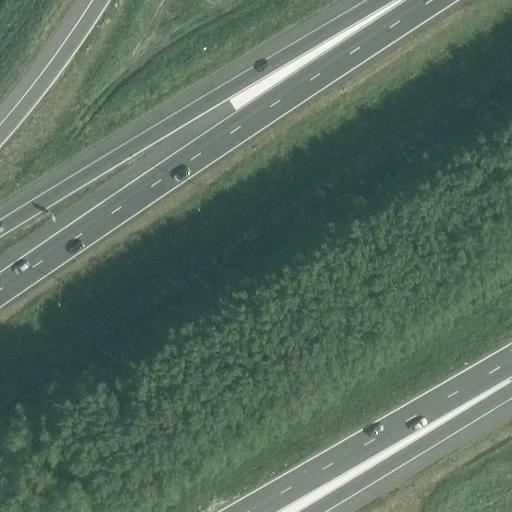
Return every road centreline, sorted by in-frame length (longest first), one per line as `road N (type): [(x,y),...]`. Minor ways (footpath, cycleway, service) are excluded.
road 1 (motorway): [(435,0),(0,291)]
road 2 (motorway): [(418,0),(256,76),(0,230)]
road 3 (motorway): [(253,511),(511,368)]
road 4 (motorway): [(317,511),(511,381)]
road 5 (motorway): [(103,0),(0,133)]
